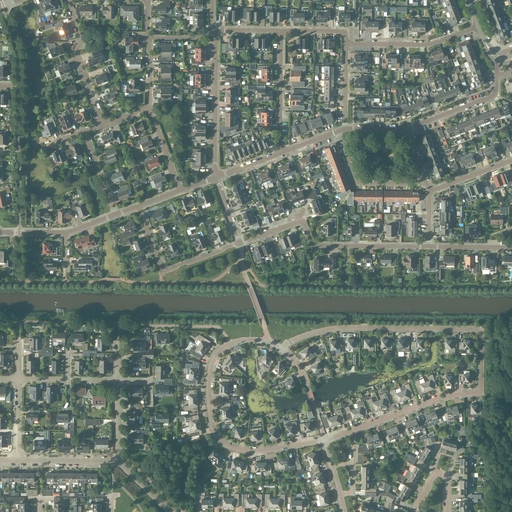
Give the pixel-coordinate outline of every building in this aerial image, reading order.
[(50,11),(45,0),(44,0),(40,2),(42,7),(38,8),(41,15),(44,14),(44,13),(50,11)] [(52,0),(45,0),(50,11),(50,12),(60,8),(57,1),(53,3),(52,0)] [(163,6),(156,6),(156,13),(166,13),(166,9),(169,9),(169,3),(163,3),(163,6)] [(445,13),(448,12),(457,9),(455,4),(446,7),(447,9),(445,10),(445,13)] [(490,13),(501,9),(500,7),(497,8),(496,5),(488,8),(490,13)] [(91,19),(96,19),(96,10),(92,10),(92,6),(88,6),(88,7),(80,7),(80,13),(82,13),(82,16),(91,16),(91,19)] [(114,19),(114,16),(114,7),(108,7),(108,8),(104,8),(103,13),(107,13),(107,19),(114,19)] [(138,20),(138,7),(121,7),(121,15),(129,15),(129,20),(130,21),(136,21),(138,20)] [(227,7),(224,7),(222,7),(222,14),(225,14),(225,21),(231,21),(231,12),(227,12),(227,7)] [(231,12),(231,21),(237,21),(237,14),(240,14),(240,7),(235,7),(235,11),(231,11),(231,12)] [(253,21),(253,12),(253,8),(243,8),(243,15),(247,15),(247,21),(253,21)] [(257,12),(253,12),(253,21),(259,21),(259,15),(263,15),(263,9),(257,8),(257,12)] [(276,21),(276,12),(272,12),(272,9),(267,9),(267,15),(270,15),(270,21),(276,21)] [(276,12),(276,21),(282,21),(282,15),(285,15),(285,9),(280,9),(280,12),(276,12)] [(447,18),(458,14),(457,9),(448,12),(450,17),(447,18)] [(492,19),(500,16),(499,12),(502,11),(501,9),(490,13),(492,19)] [(298,22),(298,13),(296,13),(296,10),(290,10),(290,16),(293,16),(293,21),(298,22)] [(298,13),(298,22),(304,22),(304,16),(307,16),(307,10),(301,10),(301,13),(298,13)] [(321,10),(316,10),(313,10),(313,16),(316,16),(316,22),(321,22),(321,10)] [(330,10),(327,10),(321,10),(321,22),(327,22),(327,16),(330,16),(330,10)] [(344,14),(341,14),(342,10),(335,10),(335,16),(338,16),(338,22),(344,22),(344,14)] [(344,14),(344,22),(349,22),(350,16),(352,16),(353,10),(347,10),(347,12),(344,12),(344,14)] [(202,14),(195,14),(195,11),(189,11),(189,16),(193,16),(193,20),(202,20),(202,14)] [(447,18),(449,23),(450,26),(457,23),(456,21),(460,19),(458,14),(447,18)] [(494,24),(505,20),(504,18),(501,19),(500,16),(492,19),(494,24)] [(371,31),(371,21),(365,21),(365,18),(362,18),(362,24),(365,24),(365,31),(371,31)] [(371,21),(371,31),(378,31),(378,24),(381,24),(381,18),(378,18),(378,21),(371,21)] [(395,31),(395,22),(391,22),(391,18),(385,18),(385,24),(388,24),(388,31),(395,31)] [(395,22),(395,31),(401,31),(401,25),(405,25),(405,18),(401,18),(401,22),(395,22)] [(418,23),(414,23),(414,18),(409,18),(408,25),(412,25),(412,31),(418,31),(418,23)] [(162,23),(156,23),(155,30),(166,30),(166,26),(169,26),(169,19),(162,19),(162,23)] [(418,23),(418,31),(425,31),(425,25),(428,25),(428,19),(425,19),(418,19),(418,23)] [(202,27),(202,20),(193,20),(193,24),(189,24),(189,30),(198,30),(198,27),(202,27)] [(496,30),(504,27),(503,24),(506,22),(505,20),(494,24),(496,30)] [(68,28),(66,24),(63,25),(62,21),(54,24),(56,29),(58,28),(62,38),(69,35),(67,29),(68,28)] [(498,35),(509,31),(508,29),(505,31),(504,27),(496,30),(498,35)] [(509,31),(498,35),(501,41),(508,38),(511,37),(510,33),(509,31)] [(137,46),(137,38),(128,37),(128,34),(120,33),(120,38),(126,38),(126,45),(129,45),(129,50),(136,51),(136,46),(137,46)] [(235,38),(229,38),(229,45),(226,45),(226,51),(235,51),(235,38)] [(241,38),(235,38),(235,51),(244,51),(244,45),(241,45),(241,38)] [(261,51),(261,39),(255,39),(255,45),(252,45),(252,51),(261,51)] [(261,51),(267,51),(270,51),(270,45),(267,45),(267,39),(261,39),(261,51)] [(302,39),(296,39),(296,44),(293,44),(293,51),(296,51),(296,53),(302,53),(302,49),(302,39)] [(311,42),(308,42),(308,39),(302,39),(302,49),(306,49),(306,51),(311,52),(311,42)] [(326,49),(326,39),(320,39),(320,45),(317,45),(317,52),(322,52),(322,49),(326,49)] [(335,39),(332,39),(326,39),(326,49),(330,49),(330,52),(335,52),(335,39)] [(460,53),(463,51),(471,48),(470,43),(465,45),(464,42),(457,45),(460,53)] [(172,47),(172,43),(158,43),(158,47),(161,47),(161,52),(171,52),(171,47),(172,47)] [(64,53),(61,45),(56,47),(54,44),(46,44),(48,50),(50,50),(52,57),(64,53)] [(195,55),(206,55),(206,48),(198,48),(198,46),(191,46),(191,50),(195,50),(195,55)] [(465,57),(473,53),(471,48),(463,51),(465,57)] [(94,57),(88,60),(91,67),(103,62),(103,61),(106,60),(105,56),(102,55),(105,54),(103,49),(100,49),(92,52),(94,57)] [(436,51),(439,60),(444,58),(445,62),(448,60),(446,53),(443,54),(441,49),(436,51)] [(437,60),(439,60),(436,51),(431,53),(433,58),(429,59),(432,66),(438,64),(437,60)] [(171,57),(171,52),(161,52),(161,57),(158,57),(158,60),(172,60),(172,57),(171,57)] [(467,62),(475,58),(473,53),(465,57),(467,62)] [(206,61),(206,55),(195,55),(195,59),(191,59),(191,64),(198,64),(198,61),(206,61)] [(367,55),(360,55),(355,55),(355,63),(367,63),(367,55)] [(391,64),(391,55),(385,55),(385,60),(382,60),(382,68),(386,68),(386,64),(391,64)] [(391,68),(399,68),(399,60),(396,60),(396,55),(391,55),(391,64),(391,68)] [(414,68),(414,55),(409,55),(409,61),(406,60),(406,68),(409,68),(414,68)] [(414,55),(414,68),(423,68),(424,61),(420,61),(420,55),(414,55)] [(129,67),(140,67),(140,61),(134,61),(134,57),(126,57),(126,61),(129,61),(129,67)] [(469,67),(477,64),(475,58),(467,62),(469,67)] [(0,66),(0,76),(7,76),(7,70),(10,70),(10,62),(3,62),(3,67),(0,66)] [(367,72),(367,63),(355,63),(355,72),(367,72)] [(59,70),(61,75),(71,71),(68,64),(58,68),(57,64),(53,66),(56,71),(59,70)] [(172,64),(163,64),(158,64),(158,68),(161,68),(161,73),(171,73),(171,68),(172,68),(172,64)] [(471,72),(479,69),(477,64),(469,67),(471,72)] [(226,74),(235,74),(235,71),(240,71),(240,65),(232,65),(232,68),(226,68),(226,74)] [(261,75),(272,75),(272,69),(265,69),(265,66),(257,66),(257,70),(258,70),(258,75),(261,75)] [(300,76),(300,77),(301,77),(301,71),(305,71),(305,66),(293,66),(293,70),(291,70),(291,76),(300,76)] [(100,76),(95,78),(98,85),(108,81),(107,77),(110,76),(107,67),(102,69),(103,73),(100,75),(100,76)] [(473,77),(481,74),(479,69),(471,72),(473,77)] [(198,72),(191,72),(191,76),(193,76),(193,81),(206,81),(206,74),(198,74),(198,72)] [(171,78),(171,73),(161,73),(161,78),(158,78),(158,81),(172,81),(172,78),(171,78)] [(235,78),(235,74),(226,74),(226,81),(232,81),(232,84),(240,84),(240,78),(235,78)] [(475,82),(483,79),(481,74),(473,77),(475,82)] [(272,81),(272,75),(261,75),(261,80),(257,80),(257,84),(265,84),(265,81),(272,81)] [(291,76),(290,76),(290,82),(292,82),(292,86),(304,86),(304,81),(300,81),(300,77),(300,76),(291,76)] [(355,85),(364,85),(364,82),(367,82),(367,77),(360,77),(360,80),(355,80),(355,85)] [(126,85),(126,92),(129,92),(140,93),(140,85),(137,85),(137,79),(131,79),(131,85),(129,85),(126,85)] [(474,88),(477,87),(485,84),(483,79),(475,82),(472,83),(474,88)] [(459,88),(461,87),(459,80),(456,81),(457,84),(452,86),(455,95),(460,93),(459,88)] [(193,85),(191,85),(191,90),(198,90),(198,87),(205,87),(206,81),(193,81),(193,85)] [(68,96),(77,92),(76,91),(77,88),(75,87),(74,85),(72,86),(71,82),(66,84),(66,85),(61,87),(62,91),(64,92),(66,91),(68,96)] [(172,85),(163,85),(158,85),(158,89),(161,89),(161,94),(170,94),(171,89),(172,89),(172,85)] [(364,89),(364,85),(355,85),(355,91),(360,91),(360,94),(368,94),(368,89),(364,89)] [(451,97),(447,88),(446,85),(444,86),(445,89),(442,90),(446,99),(451,97)] [(451,97),(455,95),(452,86),(447,88),(451,97)] [(226,96),(235,96),(235,93),(239,93),(239,87),(232,87),(232,90),(226,90),(226,96)] [(110,102),(111,104),(117,102),(115,95),(118,94),(116,88),(110,90),(111,94),(103,97),(105,100),(104,102),(106,103),(107,104),(110,102)] [(432,92),(430,88),(428,89),(431,99),(434,98),(436,102),(441,100),(437,91),(433,93),(432,92)] [(272,100),(272,92),(265,92),(265,89),(257,89),(257,96),(261,96),(261,100),(272,100)] [(289,100),(300,100),(300,95),(305,95),(308,95),(308,90),(305,90),(293,90),(293,95),(290,94),(290,100),(289,100)] [(442,90),(437,91),(441,100),(446,99),(442,90)] [(426,96),(421,98),(424,107),(429,105),(428,100),(430,99),(428,93),(425,94),(426,96)] [(0,94),(0,104),(6,104),(6,108),(10,108),(10,101),(7,101),(7,94),(0,94)] [(170,99),(170,94),(161,94),(161,99),(158,99),(158,102),(171,102),(171,99),(170,99)] [(195,106),(205,107),(205,100),(200,100),(200,96),(192,96),(192,102),(195,102),(195,106)] [(234,100),(235,96),(226,96),(225,103),(231,103),(231,106),(238,106),(238,100),(234,100)] [(419,108),(424,107),(421,98),(416,99),(419,108)] [(414,110),(419,108),(416,99),(411,101),(414,110)] [(300,101),(300,100),(289,100),(289,106),(292,106),(292,110),(304,110),(304,105),(299,105),(299,101),(300,101)] [(410,112),(414,110),(411,101),(406,103),(410,112)] [(402,103),(398,105),(399,111),(403,109),(405,114),(410,112),(406,103),(403,104),(402,103)] [(511,111),(509,105),(507,106),(507,105),(501,107),(505,115),(510,113),(509,111),(511,111)] [(205,113),(205,107),(195,106),(195,113),(193,113),(193,117),(201,117),(201,113),(205,113)] [(354,110),(354,117),(357,117),(363,117),(363,106),(361,106),(361,109),(357,109),(357,110),(354,110)] [(500,117),(505,115),(501,107),(496,109),(500,117)] [(495,119),(500,117),(496,109),(491,111),(495,119)] [(59,119),(64,130),(71,127),(69,120),(72,119),(68,110),(65,111),(64,113),(65,116),(59,119)] [(225,119),(234,119),(234,116),(238,116),(238,110),(231,110),(231,113),(225,113),(225,119)] [(261,119),(272,119),(272,113),(264,113),(264,110),(257,110),(257,114),(261,114),(261,119)] [(81,120),(82,123),(89,120),(86,111),(79,113),(79,114),(74,116),(76,122),(81,120)] [(489,121),(495,119),(491,111),(486,112),(489,121)] [(484,123),(489,121),(486,112),(481,114),(484,123)] [(322,115),(326,125),(329,124),(328,123),(333,121),(330,113),(327,114),(326,113),(322,115)] [(479,125),(484,123),(481,114),(476,116),(479,125)] [(323,127),(326,125),(322,115),(318,116),(318,117),(315,119),(318,127),(322,125),(323,127)] [(474,126),(479,125),(476,116),(471,118),(471,119),(472,119),(474,127),(474,126)] [(42,132),(44,137),(54,133),(52,126),(55,125),(53,118),(46,120),(47,124),(43,126),(45,130),(42,132)] [(234,123),(234,119),(225,119),(225,126),(231,126),(231,129),(238,129),(238,123),(234,123)] [(272,119),(261,119),(257,119),(257,123),(257,128),(264,128),(264,125),(272,125),(272,119)] [(313,129),(318,127),(315,119),(311,120),(310,119),(306,120),(310,131),(313,130),(313,129)] [(475,128),(474,126),(474,127),(472,119),(471,119),(467,121),(470,130),(470,129),(471,132),(473,131),(472,129),(475,128)] [(307,132),(310,131),(306,120),(302,122),(303,123),(299,125),(302,133),(307,131),(307,132)] [(465,131),(470,130),(467,121),(461,123),(465,131)] [(140,132),(145,130),(142,123),(138,124),(137,123),(130,126),(133,135),(141,133),(140,132)] [(195,133),(205,133),(205,126),(200,126),(200,123),(192,123),(192,129),(195,129),(195,133)] [(460,133),(465,131),(461,123),(456,125),(460,133)] [(297,134),(302,133),(299,125),(295,126),(295,125),(290,126),(294,137),(298,136),(297,134)] [(454,135),(460,133),(456,125),(451,127),(454,135)] [(449,137),(454,135),(451,127),(446,129),(443,130),(446,136),(449,135),(449,137)] [(104,144),(115,140),(112,133),(101,137),(104,144)] [(205,139),(205,133),(195,133),(195,136),(192,136),(192,142),(200,142),(200,139),(205,139)] [(431,140),(430,137),(432,136),(431,133),(428,134),(429,135),(421,138),(423,143),(431,140)] [(262,137),(259,138),(260,140),(260,141),(264,149),(269,147),(267,142),(270,141),(267,135),(262,137)] [(141,144),(144,151),(153,147),(151,140),(149,141),(147,137),(138,140),(139,145),(141,144)] [(264,149),(260,141),(257,142),(256,139),(254,140),(255,142),(258,151),(264,149)] [(431,140),(423,143),(425,148),(433,145),(435,144),(433,139),(431,140)] [(258,151),(255,142),(252,144),(251,140),(249,141),(253,153),(258,151)] [(248,155),(253,153),(249,141),(244,143),(248,155)] [(511,150),(511,146),(510,142),(505,143),(504,141),(501,142),(504,148),(506,147),(508,152),(511,150)] [(248,155),(244,143),(239,145),(243,156),(248,155)] [(81,154),(77,144),(70,147),(71,149),(65,151),(68,158),(73,156),(73,157),(81,154)] [(427,153),(435,150),(437,149),(435,144),(433,145),(425,148),(427,153)] [(488,147),(492,158),(497,156),(495,151),(498,150),(496,144),(488,147)] [(238,158),(243,156),(239,145),(234,146),(238,158)] [(233,160),(238,158),(234,146),(226,149),(228,156),(231,155),(233,160)] [(323,156),(335,151),(333,146),(325,149),(326,152),(322,154),(323,156)] [(487,160),(492,158),(488,147),(480,150),(482,156),(485,155),(487,160)] [(107,156),(103,157),(106,164),(116,161),(115,156),(117,155),(115,149),(106,152),(107,156)] [(196,158),(205,158),(205,152),(199,152),(199,149),(192,149),(192,154),(196,154),(196,158)] [(428,158),(437,155),(435,150),(427,153),(428,158)] [(59,155),(58,151),(51,154),(52,157),(51,158),(53,163),(58,161),(58,163),(66,160),(63,153),(59,155)] [(329,160),(337,157),(335,151),(323,156),(324,158),(328,156),(329,160)] [(466,155),(470,166),(476,164),(474,159),(476,158),(474,152),(466,155)] [(466,155),(461,157),(460,154),(457,155),(461,164),(463,163),(465,168),(470,166),(466,155)] [(304,157),(307,165),(310,164),(312,168),(317,166),(314,159),(312,160),(310,155),(304,157)] [(430,163),(439,160),(437,155),(428,158),(430,163)] [(150,168),(160,165),(157,158),(151,160),(149,157),(143,159),(145,164),(147,171),(148,171),(150,170),(151,169),(150,168)] [(304,167),(307,165),(304,157),(299,159),(300,164),(297,166),(300,173),(306,171),(304,167)] [(327,167),(339,162),(337,157),(329,160),(330,163),(326,164),(327,167)] [(205,165),(205,158),(196,158),(196,162),(192,162),(192,167),(199,167),(199,165),(205,165)] [(432,168),(442,165),(441,160),(439,160),(430,163),(432,168)] [(333,171),(341,167),(339,162),(327,167),(328,169),(332,167),(333,171)] [(288,177),(296,173),(294,167),(291,168),(289,163),(283,165),(287,173),(286,173),(288,177)] [(283,174),(286,173),(287,173),(283,165),(278,167),(280,172),(277,173),(279,180),(285,178),(283,174)] [(442,170),(441,168),(443,167),(442,165),(432,168),(434,174),(442,170)] [(331,177),(343,173),(341,167),(333,171),(334,174),(331,175),(331,177)] [(117,173),(111,175),(113,183),(124,179),(123,177),(126,176),(124,170),(117,173)] [(442,170),(434,174),(436,179),(444,176),(442,170)] [(267,184),(270,183),(276,181),(273,175),(270,176),(268,171),(263,173),(267,184)] [(259,187),(267,184),(263,173),(257,175),(259,180),(256,181),(259,187)] [(337,181),(345,178),(343,173),(331,177),(332,180),(336,178),(337,181)] [(499,175),(502,184),(506,183),(507,186),(511,185),(510,178),(507,179),(505,173),(499,175)] [(160,185),(167,183),(164,176),(162,177),(160,174),(150,177),(152,181),(153,180),(157,189),(161,187),(160,185)] [(496,186),(502,184),(499,175),(493,177),(495,183),(491,185),(494,191),(497,189),(496,186)] [(335,188),(347,184),(345,178),(337,181),(338,185),(335,186),(335,188)] [(233,193),(242,190),(239,184),(243,183),(242,180),(236,182),(237,185),(231,187),(233,193)] [(472,185),(475,194),(478,193),(480,197),(486,195),(483,186),(479,187),(478,183),(472,185)] [(346,191),(350,189),(347,184),(335,188),(336,190),(340,189),(341,192),(346,191)] [(472,196),(475,194),(472,185),(466,188),(467,192),(464,193),(467,202),(473,200),(472,196)] [(119,193),(117,194),(119,200),(129,196),(127,190),(128,190),(127,186),(118,190),(119,193)] [(4,193),(10,192),(9,187),(1,188),(1,192),(0,192),(0,206),(7,205),(4,193)] [(235,199),(244,196),(242,190),(233,193),(235,199)] [(309,198),(311,192),(307,190),(296,194),(299,202),(305,200),(303,195),(305,194),(306,197),(309,198)] [(320,195),(317,196),(315,191),(312,190),(311,192),(309,198),(311,199),(314,198),(315,200),(310,202),(312,208),(324,203),(322,200),(322,198),(322,197),(321,196),(320,195)] [(203,204),(210,202),(206,191),(199,194),(201,198),(196,199),(199,205),(203,204)] [(347,193),(346,191),(341,192),(336,194),(339,197),(340,199),(346,197),(348,194),(347,193)] [(299,202),(296,194),(293,195),(292,192),(285,194),(288,200),(291,199),(293,204),(299,202)] [(448,206),(448,200),(452,200),(452,194),(448,194),(448,197),(439,197),(439,202),(441,202),(441,206),(448,206)] [(244,196),(235,199),(238,205),(244,203),(245,206),(251,204),(250,201),(246,202),(244,196)] [(195,206),(192,200),(187,202),(186,199),(179,201),(183,212),(190,209),(189,208),(195,206)] [(275,204),(279,215),(285,213),(283,208),(286,207),(283,200),(275,204)] [(324,203),(312,208),(314,214),(316,213),(317,216),(326,212),(324,207),(322,208),(320,205),(324,204),(324,203)] [(80,218),(87,215),(83,204),(76,207),(75,204),(71,205),(74,212),(77,211),(80,218)] [(273,217),(279,215),(275,204),(266,207),(270,216),(273,215),(273,217)] [(439,209),(439,214),(441,214),(441,217),(450,217),(450,215),(450,211),(448,211),(448,206),(441,206),(441,209),(439,209)] [(243,220),(252,217),(249,211),(253,210),(252,207),(246,209),(247,212),(241,214),(243,220)] [(490,214),(490,224),(502,224),(502,216),(506,216),(506,207),(499,207),(499,214),(490,214)] [(157,213),(152,215),(155,222),(164,218),(162,212),(164,211),(162,208),(156,210),(157,213)] [(66,211),(58,211),(58,223),(66,223),(66,219),(68,218),(72,217),(70,211),(66,212),(66,211)] [(51,220),(51,212),(44,212),(36,212),(35,223),(43,223),(43,220),(51,220)] [(253,227),(259,225),(255,216),(252,217),(243,220),(245,226),(252,224),(253,227)] [(439,219),(439,225),(441,225),(441,228),(448,228),(448,222),(450,223),(450,219),(450,217),(441,217),(441,219),(439,219)] [(323,235),(331,235),(331,227),(335,227),(336,218),(331,218),(330,225),(323,225),(323,235)] [(408,236),(416,236),(417,221),(414,221),(414,218),(406,218),(406,221),(408,221),(408,236)] [(379,231),(380,220),(374,220),(374,227),(364,227),(364,236),(369,236),(369,235),(371,235),(371,236),(376,236),(376,231),(379,231)] [(386,225),(386,236),(395,236),(395,228),(399,229),(400,221),(395,221),(395,225),(386,225)] [(126,232),(119,234),(121,238),(135,233),(133,229),(136,228),(133,222),(123,226),(126,232)] [(357,230),(358,223),(350,223),(350,226),(347,226),(347,236),(354,236),(354,230),(357,230)] [(476,225),(475,224),(470,224),(469,225),(468,226),(465,226),(465,233),(469,233),(469,237),(480,237),(480,228),(477,228),(477,226),(477,225),(476,225)] [(162,231),(159,232),(161,239),(163,238),(164,240),(169,239),(169,236),(171,235),(168,229),(167,229),(166,225),(160,227),(162,231)] [(211,226),(207,228),(210,235),(212,241),(216,239),(218,242),(224,240),(224,239),(221,230),(214,233),(214,234),(211,226)] [(448,234),(448,228),(441,228),(440,231),(439,231),(439,237),(451,237),(451,234),(448,234)] [(295,238),(293,239),(291,234),(285,237),(290,248),(294,247),(295,248),(301,246),(298,237),(295,238)] [(206,247),(204,242),(205,242),(204,240),(202,237),(199,238),(198,235),(193,237),(192,236),(189,237),(193,248),(198,246),(199,249),(206,247)] [(90,247),(96,245),(93,238),(89,239),(88,236),(80,239),(75,240),(76,243),(75,244),(75,245),(76,247),(77,247),(78,249),(89,245),(90,247)] [(130,243),(131,245),(134,244),(137,250),(143,248),(140,239),(135,241),(134,237),(122,241),(123,245),(130,243)] [(290,248),(285,237),(279,239),(282,245),(278,247),(281,254),(285,252),(284,252),(290,250),(290,248)] [(57,256),(57,248),(53,248),(53,247),(52,246),(52,245),(51,243),(50,244),(49,243),(46,243),(45,243),(44,243),(43,244),(43,245),(43,246),(43,253),(50,253),(50,256),(57,256)] [(170,250),(166,251),(168,258),(179,254),(176,248),(179,247),(177,243),(174,244),(174,243),(168,246),(170,250)] [(272,246),(269,247),(267,243),(261,246),(264,255),(267,254),(269,259),(276,256),(272,246)] [(260,257),(264,255),(261,246),(254,248),(256,254),(253,255),(256,263),(261,261),(260,257)] [(8,251),(0,251),(0,257),(0,258),(0,262),(0,261),(0,262),(5,262),(5,266),(11,266),(11,260),(8,260),(8,251)] [(336,269),(336,255),(330,255),(330,260),(322,260),(322,259),(314,259),(314,269),(322,269),(322,267),(329,267),(329,269),(336,269)] [(366,264),(366,263),(371,263),(371,260),(371,258),(370,258),(370,255),(364,255),(364,257),(361,257),(361,255),(355,255),(355,263),(360,263),(360,264),(361,265),(361,266),(362,266),(363,266),(363,267),(364,266),(365,266),(366,265),(366,264)] [(147,259),(142,261),(141,256),(133,259),(136,267),(138,266),(140,271),(144,270),(144,269),(150,267),(147,259)] [(391,256),(380,256),(380,263),(390,263),(390,266),(396,266),(396,259),(390,259),(391,256)] [(412,271),(417,271),(418,264),(414,264),(414,256),(406,256),(406,259),(403,259),(403,265),(406,265),(406,268),(412,268),(412,271)] [(436,270),(436,262),(433,262),(433,256),(425,256),(425,259),(424,259),(424,267),(431,267),(431,270),(436,270)] [(439,261),(439,268),(444,268),(444,265),(454,265),(454,257),(447,257),(447,256),(443,256),(443,261),(439,261)] [(474,257),(465,256),(465,268),(473,268),(473,273),(477,273),(477,264),(473,264),(474,257)] [(502,265),(504,265),(511,265),(511,256),(502,257),(502,265)] [(496,270),(496,267),(496,260),(490,260),(490,257),(482,257),(482,267),(489,267),(489,270),(496,270)] [(52,260),(43,260),(43,266),(47,266),(46,270),(50,270),(50,271),(53,271),(53,270),(56,270),(57,263),(52,263),(52,260)] [(86,266),(92,266),(92,260),(79,260),(79,263),(75,263),(74,271),(86,271),(86,266)] [(169,334),(158,334),(158,332),(154,332),(154,340),(157,340),(157,343),(161,343),(161,342),(169,342),(169,343),(169,334)] [(53,338),(49,338),(49,348),(52,348),(53,345),(65,345),(65,334),(53,333),(53,338)] [(83,342),(83,334),(71,334),(71,342),(83,342)] [(198,346),(206,351),(209,346),(208,345),(211,342),(199,334),(197,339),(201,341),(198,346)] [(38,350),(38,338),(30,338),(30,350),(38,350)] [(98,350),(104,350),(106,350),(106,338),(98,338),(98,350)] [(353,338),(347,338),(347,348),(353,348),(358,348),(358,341),(353,341),(353,338)] [(375,351),(375,345),(375,340),(370,340),(370,338),(364,338),(364,348),(367,348),(367,351),(375,351)] [(387,339),(381,338),(381,348),(384,348),(384,351),(392,352),(392,342),(387,342),(387,339)] [(398,345),(398,352),(409,352),(409,342),(404,342),(404,339),(398,339),(398,341),(397,342),(397,343),(397,344),(397,345),(398,345)] [(416,352),(416,349),(416,348),(422,348),(422,339),(416,339),(416,342),(412,342),(412,352),(416,352)] [(451,339),(445,339),(445,342),(444,342),(444,343),(444,344),(444,345),(445,346),(445,349),(448,349),(448,352),(455,352),(455,346),(456,346),(456,340),(451,340),(451,339)] [(463,342),(459,342),(459,349),(460,349),(460,353),(466,353),(466,349),(469,349),(470,339),(464,339),(463,342)] [(336,340),(330,340),(330,343),(329,344),(329,345),(329,346),(330,347),(330,350),(334,349),(334,353),(340,352),(340,346),(341,346),(341,340),(336,341),(336,340)] [(150,354),(150,350),(146,350),(146,342),(141,342),(134,342),(133,342),(133,351),(142,351),(142,354),(150,354)] [(203,355),(206,351),(198,346),(195,350),(191,347),(188,351),(200,359),(202,355),(203,355)] [(312,349),(310,351),(308,348),(300,353),(303,358),(306,356),(308,360),(317,355),(313,350),(312,349)] [(264,362),(261,365),(267,370),(273,362),(269,359),(271,357),(266,353),(261,360),(264,362)] [(0,368),(2,368),(2,365),(9,365),(9,363),(9,362),(9,354),(0,354),(0,368)] [(133,358),(133,367),(133,370),(145,370),(145,367),(145,358),(145,357),(150,357),(150,354),(142,354),(142,358),(133,358)] [(226,360),(233,365),(236,361),(237,362),(240,358),(234,354),(232,357),(229,355),(226,360)] [(35,361),(31,361),(31,356),(26,356),(26,361),(27,361),(27,373),(35,373),(35,361)] [(320,374),(319,369),(321,368),(319,365),(322,363),(318,357),(310,363),(312,366),(310,368),(315,376),(320,374)] [(59,361),(59,358),(56,358),(56,361),(52,361),(52,373),(60,373),(60,361),(59,361)] [(108,372),(108,360),(100,360),(100,372),(108,372)] [(230,370),(233,365),(226,360),(222,364),(225,366),(222,369),(227,374),(230,370)] [(83,373),(83,361),(75,361),(75,373),(83,373)] [(280,362),(274,369),(278,373),(277,373),(281,376),(286,371),(282,368),(284,366),(280,362)] [(189,374),(199,375),(199,370),(198,369),(199,365),(185,364),(185,368),(187,369),(187,374),(189,374)] [(164,382),(172,382),(172,378),(165,378),(165,374),(165,367),(165,366),(156,366),(156,378),(164,378),(164,382)] [(463,374),(459,373),(459,380),(463,381),(463,383),(469,384),(469,374),(463,374)] [(198,381),(199,375),(189,374),(189,379),(184,379),(183,383),(197,385),(197,380),(198,381)] [(425,382),(428,391),(433,389),(433,388),(437,387),(432,374),(428,376),(429,380),(425,382)] [(445,376),(445,386),(451,386),(451,383),(456,383),(456,376),(451,376),(451,374),(445,374),(445,376)] [(286,379),(281,382),(283,388),(287,386),(288,389),(290,388),(291,388),(292,388),(293,388),(294,387),(294,386),(297,385),(294,380),(293,380),(291,375),(286,378),(286,379)] [(219,383),(218,389),(228,389),(231,389),(232,379),(222,379),(222,383),(219,383)] [(428,391),(425,382),(420,384),(418,380),(413,382),(418,394),(423,392),(423,393),(428,391)] [(164,385),(156,385),(156,394),(164,394),(168,394),(172,394),(172,390),(168,389),(168,385),(172,386),(172,382),(164,382),(164,385)] [(401,392),(404,401),(409,399),(409,398),(413,396),(408,383),(404,385),(406,390),(401,392)] [(43,401),(43,391),(39,391),(39,387),(28,386),(28,393),(33,393),(33,398),(35,398),(35,401),(43,401)] [(43,391),(43,401),(47,401),(47,402),(53,402),(53,393),(58,393),(58,387),(47,387),(47,391),(43,391)] [(91,389),(86,389),(86,387),(74,387),(74,395),(85,395),(85,398),(91,398),(91,397),(92,397),(92,404),(105,405),(105,395),(91,395),(91,389)] [(142,397),(142,388),(130,388),(130,397),(130,396),(137,396),(137,397),(142,397)] [(228,394),(228,389),(218,389),(218,394),(221,394),(221,399),(228,399),(228,394)] [(404,401),(401,392),(396,394),(394,389),(390,391),(395,403),(399,402),(399,403),(404,401)] [(188,400),(198,400),(198,394),(197,394),(196,390),(183,390),(183,395),(188,395),(188,400)] [(378,401),(381,410),(387,408),(386,407),(390,405),(385,393),(379,395),(380,400),(378,401)] [(381,410),(378,401),(373,403),(371,398),(367,400),(372,412),(376,411),(376,412),(381,410)] [(198,400),(188,400),(189,405),(184,406),(184,410),(197,410),(197,405),(198,405),(198,400)] [(355,409),(358,418),(363,416),(363,415),(367,414),(363,401),(356,403),(358,408),(355,409)] [(222,408),(219,409),(220,414),(233,412),(233,410),(231,402),(222,404),(222,408)] [(466,409),(466,417),(471,417),(471,416),(476,416),(476,417),(481,417),(481,414),(481,407),(477,407),(477,404),(471,404),(471,409),(466,409)] [(454,419),(462,417),(461,411),(458,411),(457,405),(451,407),(454,419)] [(358,418),(355,409),(350,411),(349,406),(344,408),(348,420),(353,419),(353,420),(358,418)] [(446,420),(454,419),(451,407),(446,408),(447,413),(444,414),(446,420)] [(142,408),(136,408),(136,411),(130,411),(130,424),(139,424),(139,423),(138,423),(139,416),(139,411),(142,411),(142,408)] [(332,417),(335,426),(341,424),(340,423),(345,422),(340,409),(336,411),(337,415),(332,417)] [(30,410),(30,413),(26,413),(26,424),(32,424),(32,420),(37,420),(37,414),(40,414),(40,410),(30,410)] [(435,411),(429,413),(433,421),(434,424),(439,423),(442,422),(439,415),(437,416),(435,411)] [(68,422),(68,412),(57,412),(57,422),(68,422)] [(233,412),(220,414),(221,420),(224,419),(225,424),(227,428),(232,423),(231,418),(234,418),(233,412)] [(149,416),(149,426),(152,426),(152,427),(160,428),(160,422),(168,423),(168,420),(169,420),(169,418),(168,418),(168,414),(156,413),(156,416),(149,416)] [(426,420),(424,421),(426,427),(431,425),(434,424),(433,421),(429,413),(424,415),(426,420)] [(335,426),(332,417),(327,419),(326,414),(321,416),(326,428),(330,427),(330,428),(335,426)] [(192,426),(201,424),(200,419),(199,419),(198,415),(185,417),(186,422),(188,422),(189,427),(192,426)] [(410,420),(413,429),(414,432),(422,429),(420,423),(417,424),(415,418),(410,420)] [(305,433),(311,432),(310,427),(314,426),(313,419),(309,420),(309,423),(304,424),(304,423),(299,424),(300,431),(305,430),(305,433)] [(411,430),(413,429),(410,420),(405,422),(407,428),(404,429),(407,435),(412,433),(411,430)] [(296,421),(285,423),(286,427),(288,436),(294,435),(293,432),(298,431),(296,425),(296,421)] [(192,426),(189,427),(190,432),(188,432),(189,437),(202,434),(201,430),(202,430),(201,424),(192,426)] [(395,440),(400,438),(403,436),(401,430),(398,431),(396,426),(391,428),(394,436),(395,439),(395,440)] [(242,430),(236,429),(233,428),(232,430),(231,436),(234,437),(234,438),(240,439),(241,436),(245,437),(246,430),(242,429),(242,430)] [(257,438),(262,438),(261,428),(249,429),(250,432),(251,432),(252,441),(258,441),(257,438)] [(268,431),(270,440),(276,439),(275,436),(280,435),(279,428),(274,429),(268,431)] [(395,439),(394,436),(391,428),(386,430),(388,435),(385,436),(388,443),(390,442),(390,441),(395,439)] [(49,444),(49,430),(46,430),(46,435),(44,435),(44,440),(35,440),(35,450),(46,450),(46,444),(49,444)] [(149,431),(142,431),(142,434),(130,434),(130,443),(131,443),(131,442),(138,442),(138,443),(143,443),(143,434),(149,434),(149,431)] [(372,435),(376,447),(383,444),(381,438),(379,439),(377,433),(372,435)] [(368,450),(376,447),(372,435),(366,437),(368,442),(366,443),(368,450)] [(448,449),(450,441),(451,438),(447,437),(447,440),(443,439),(441,447),(448,449)] [(450,441),(448,449),(455,451),(456,447),(459,448),(461,442),(462,438),(458,437),(457,441),(457,443),(451,441),(450,441)] [(95,439),(95,445),(95,448),(108,448),(108,440),(95,439)] [(70,450),(70,440),(59,440),(59,450),(70,450)] [(89,450),(89,441),(77,441),(76,450),(89,450)] [(421,453),(429,457),(433,451),(425,447),(423,450),(420,448),(418,451),(421,453)] [(213,460),(218,452),(214,449),(212,451),(208,449),(204,454),(208,457),(209,457),(213,460)] [(219,469),(221,466),(225,460),(221,458),(223,455),(218,452),(213,460),(215,461),(213,464),(219,469)] [(309,461),(318,458),(316,453),(313,454),(313,452),(304,455),(305,459),(308,458),(309,461)] [(419,452),(415,458),(417,458),(416,459),(418,459),(425,464),(429,457),(421,453),(419,452)] [(459,458),(459,466),(468,466),(472,466),(472,458),(479,458),(479,455),(468,455),(468,459),(459,458)] [(284,467),(285,471),(295,469),(293,459),(289,460),(288,457),(283,458),(284,467)] [(279,468),(284,467),(283,458),(277,459),(278,462),(273,463),(275,470),(279,469),(279,468)] [(311,471),(318,469),(317,464),(320,464),(318,458),(309,461),(306,462),(308,467),(310,466),(311,471)] [(236,469),(238,460),(233,459),(232,462),(228,461),(226,468),(231,469),(231,468),(236,469)] [(238,460),(236,469),(242,470),(242,471),(246,472),(247,465),(243,464),(244,461),(238,460)] [(271,474),(271,471),(271,464),(266,464),(266,461),(260,462),(261,471),(263,471),(264,475),(271,474)] [(255,471),(261,471),(260,462),(255,462),(255,465),(250,465),(251,472),(255,472),(255,471)] [(411,472),(418,476),(422,470),(414,465),(411,472)] [(468,473),(468,466),(459,466),(459,473),(463,473),(463,477),(475,477),(474,477),(474,473),(468,473)] [(315,480),(324,477),(322,472),(319,473),(318,469),(311,471),(309,472),(312,481),(315,480)] [(418,476),(411,472),(407,470),(404,476),(397,472),(395,475),(398,477),(404,480),(406,477),(415,483),(418,476)] [(97,474),(91,474),(91,482),(97,482),(97,483),(97,484),(100,484),(99,484),(99,482),(100,482),(100,478),(97,478),(97,474)] [(317,490),(324,488),(323,484),(325,483),(324,477),(315,480),(316,485),(316,486),(317,490)] [(468,488),(468,482),(474,482),(474,478),(478,478),(478,477),(475,477),(463,477),(463,480),(459,480),(459,487),(468,488)] [(370,489),(370,481),(361,481),(361,489),(365,489),(365,492),(376,492),(376,489),(370,489)] [(400,491),(407,495),(411,489),(403,484),(400,491)] [(320,500),(329,498),(328,492),(325,493),(324,488),(317,490),(318,494),(319,494),(320,500)] [(400,491),(396,489),(395,492),(398,493),(396,497),(404,501),(407,495),(400,491)] [(395,496),(385,491),(385,490),(385,495),(387,496),(393,499),(395,496)] [(228,508),(228,498),(223,498),(223,494),(218,493),(218,507),(223,507),(223,508),(228,508)] [(246,494),(246,493),(242,493),(241,507),(246,507),(246,508),(251,508),(251,499),(246,499),(246,494)] [(228,498),(228,508),(234,508),(234,507),(238,507),(239,494),(234,494),(234,499),(228,498)] [(251,499),(251,508),(257,508),(257,507),(261,507),(262,494),(257,494),(257,499),(251,499)] [(274,509),(275,499),(269,499),(269,494),(265,494),(264,507),(269,507),(269,509),(274,509)] [(275,499),(274,509),(280,509),(280,507),(285,508),(285,494),(280,494),(280,499),(275,499)] [(207,508),(207,496),(199,495),(199,502),(201,502),(201,508),(207,508)] [(215,496),(212,496),(207,496),(207,508),(212,508),(213,502),(215,502),(215,496)] [(296,497),(296,496),(288,496),(288,503),(290,503),(290,509),(296,509),(296,497)] [(304,503),(304,497),(300,496),(299,497),(296,497),(296,509),(301,509),(302,503),(304,503)] [(24,497),(17,497),(12,497),(12,500),(13,500),(13,503),(15,503),(15,504),(15,505),(16,505),(17,509),(18,509),(29,509),(29,503),(24,503),(24,497)] [(329,498),(320,500),(321,505),(322,505),(322,506),(327,506),(327,504),(330,503),(329,498)]
